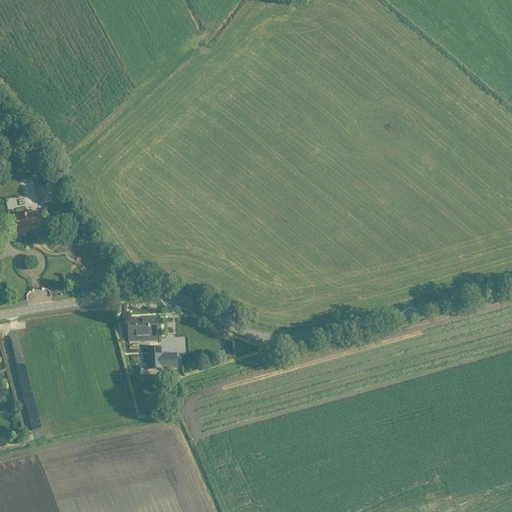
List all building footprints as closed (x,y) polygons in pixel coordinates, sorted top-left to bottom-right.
[(50,183),(37,186),(41,205),(46,204),(46,205),(55,203),(50,183)] [(9,198),(19,198),(19,187),(9,188),(9,198)] [(39,215),(38,212),(9,219),(13,236),(29,232),(29,231),(42,228),(40,223),(42,220),(41,216),(39,215)] [(157,331),(159,331),(158,320),(128,321),(129,343),(137,343),(137,338),(144,338),(144,343),(157,342),(157,331)] [(76,331),(79,340),(87,337),(84,328),(76,331)] [(149,349),(150,364),(163,363),(162,348),(149,349)]
